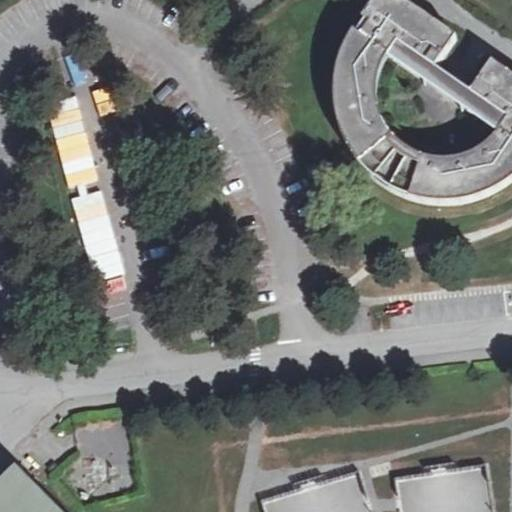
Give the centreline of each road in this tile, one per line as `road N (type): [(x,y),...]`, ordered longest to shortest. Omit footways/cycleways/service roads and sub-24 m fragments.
road 1 (unclassified): [(3,387),(306,357)]
road 2 (unclassified): [(511,330),(306,357)]
